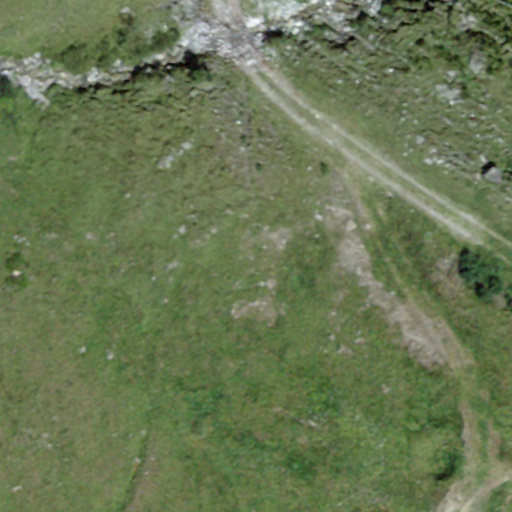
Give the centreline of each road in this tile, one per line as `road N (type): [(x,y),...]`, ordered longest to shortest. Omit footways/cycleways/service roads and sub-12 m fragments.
road 1 (track): [(511,253),(361,155),(360,195),(483,422),(485,488)]
road 2 (track): [(361,155),(222,54),(222,0)]
